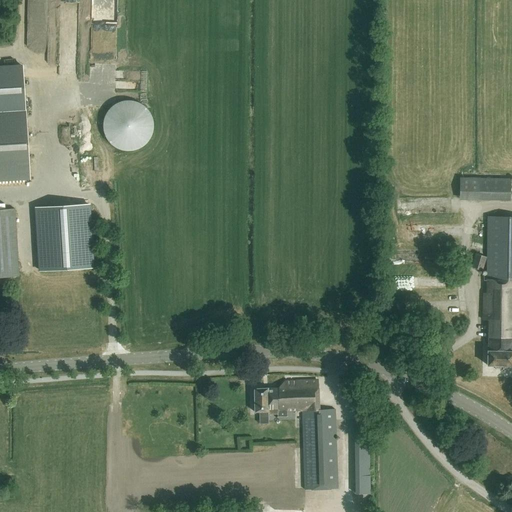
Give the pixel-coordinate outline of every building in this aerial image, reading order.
[(33,26),(49,27),(50,3),(33,3),(33,26)] [(69,51),(69,62),(80,61),(80,50),(69,51)] [(23,66),(0,67),(0,179),(30,178),(26,116),(26,111),(23,66)] [(398,172),(396,166),(390,169),(393,175),(398,172)] [(510,178),(460,178),(459,200),(510,201),(510,178)] [(88,204),(36,207),(40,271),(92,268),(88,204)] [(0,277),(20,276),(14,208),(0,209),(0,277)] [(511,216),(486,216),(486,257),(475,253),(472,264),(471,267),(482,271),(486,260),(486,293),(482,293),(482,321),(488,320),(487,366),(511,366),(511,216)] [(258,412),(267,412),(267,414),(277,414),(277,417),(286,417),(286,411),(302,410),(305,489),(338,488),(334,409),(318,410),(317,380),(284,382),(278,388),(253,389),(254,412),(258,412)] [(158,487),(159,499),(182,499),(181,492),(180,492),(179,486),(158,487)]
